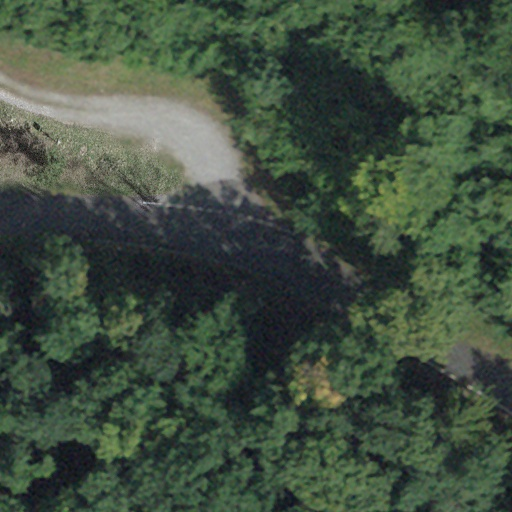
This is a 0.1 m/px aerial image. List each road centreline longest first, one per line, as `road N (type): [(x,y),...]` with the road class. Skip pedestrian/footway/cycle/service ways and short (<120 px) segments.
road 1 (unclassified): [(511,389),(275,252),(148,221),(0,212)]
road 2 (track): [(0,91),(196,147),(217,191),(216,234)]
